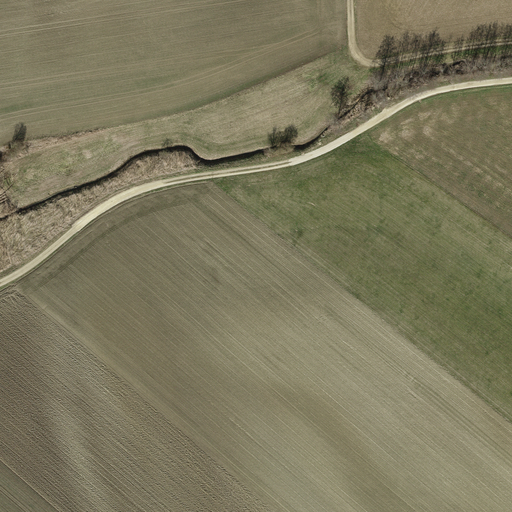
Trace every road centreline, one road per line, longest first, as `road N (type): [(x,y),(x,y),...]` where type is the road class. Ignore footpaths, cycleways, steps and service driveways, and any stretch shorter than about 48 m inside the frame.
road 1 (track): [(0,280),(111,202),(326,155),(412,99),(511,80)]
road 2 (track): [(353,0),(355,50),(372,66),(511,47)]
